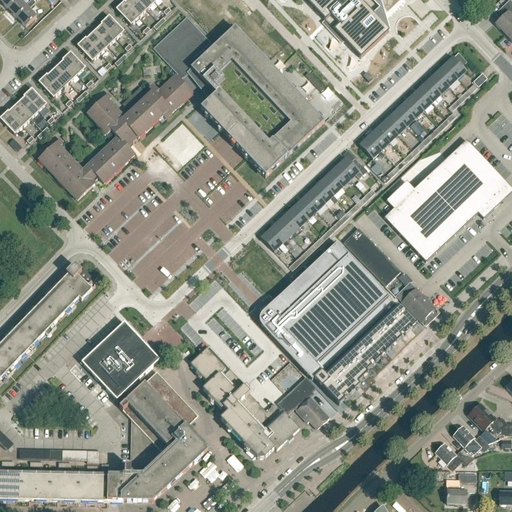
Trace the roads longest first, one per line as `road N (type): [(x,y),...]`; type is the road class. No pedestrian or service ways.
road 1 (residential): [(157,316),(465,26)]
road 2 (secondary): [(260,511),(447,349),(511,274)]
road 3 (unclassified): [(383,478),(511,357)]
road 4 (residential): [(83,239),(0,152)]
